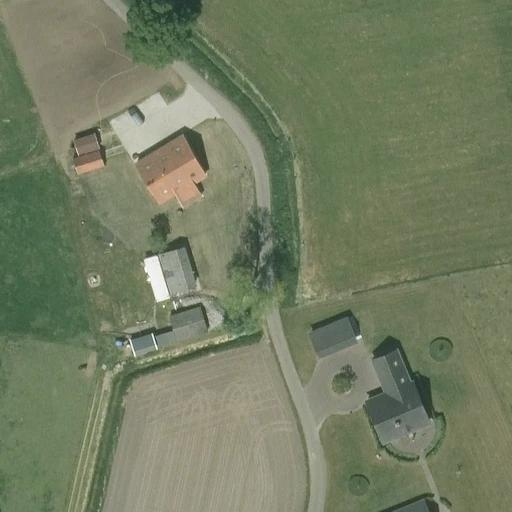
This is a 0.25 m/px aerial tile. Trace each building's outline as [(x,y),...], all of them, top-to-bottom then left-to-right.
[(159,203),(206,175),(183,136),(136,164),(159,203)] [(232,143),(217,150),(227,170),(241,163),(232,143)] [(72,159),(78,175),(104,166),(99,150),(72,159)] [(171,295),(197,287),(185,246),(159,254),(171,295)] [(177,342),(208,332),(200,306),(169,316),(177,342)] [(353,313),(311,331),(322,358),(365,340),(353,313)] [(154,336),(158,348),(176,343),(172,330),(154,336)] [(413,383),(410,384),(397,351),(374,360),(388,394),(368,402),(384,441),(429,423),(413,383)] [(396,511),(426,511),(422,501),(396,511)]
